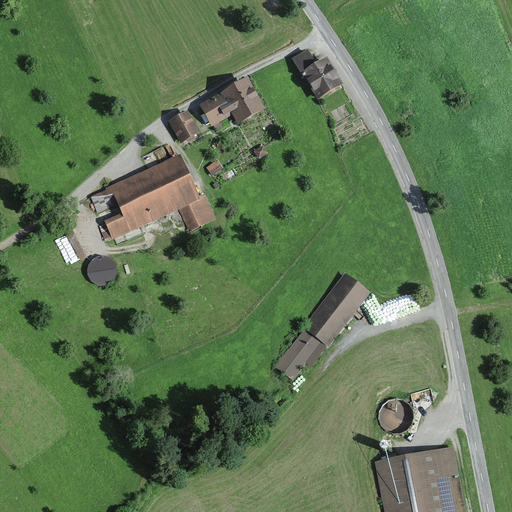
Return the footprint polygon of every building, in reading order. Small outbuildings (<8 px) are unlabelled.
[(321,43),(297,59),(323,100),(347,84),(321,43)] [(255,80),(205,109),(215,126),(236,114),(242,125),(271,108),(255,80)] [(194,115),(174,125),(184,143),(203,132),(194,115)] [(203,194),(187,157),(99,195),(115,233),(203,194)] [(102,228),(107,240),(113,237),(108,226),(102,228)] [(121,278),(114,254),(88,261),(95,285),(121,278)] [(371,291),(348,274),(278,368),(295,380),(322,343),(330,348),(371,291)] [(409,434),(417,405),(395,400),(394,407),(384,405),(379,427),(409,434)] [(465,511),(454,450),(377,464),(385,511),(465,511)]
